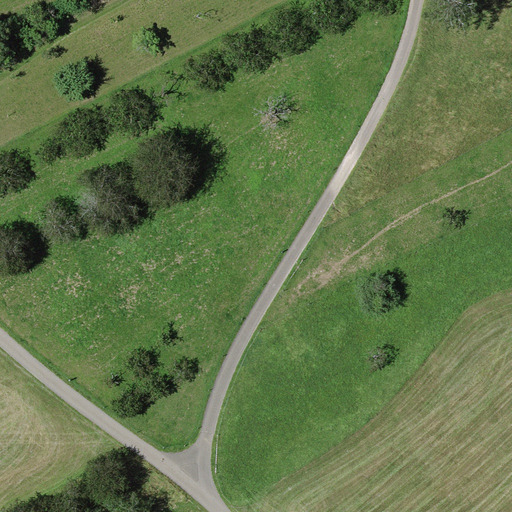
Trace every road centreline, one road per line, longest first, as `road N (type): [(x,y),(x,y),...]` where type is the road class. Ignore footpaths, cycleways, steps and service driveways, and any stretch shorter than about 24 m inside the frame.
road 1 (residential): [(188,481),(238,347),(382,102),(418,0)]
road 2 (residential): [(188,481),(65,395),(0,336)]
